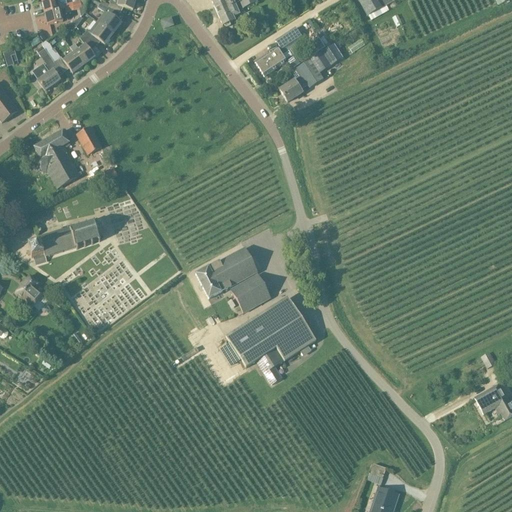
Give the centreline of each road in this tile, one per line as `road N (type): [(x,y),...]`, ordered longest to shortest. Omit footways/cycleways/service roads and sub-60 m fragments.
road 1 (residential): [(427,511),(440,456),(337,334),(274,131),(170,0)]
road 2 (residential): [(0,149),(129,55),(154,0)]
